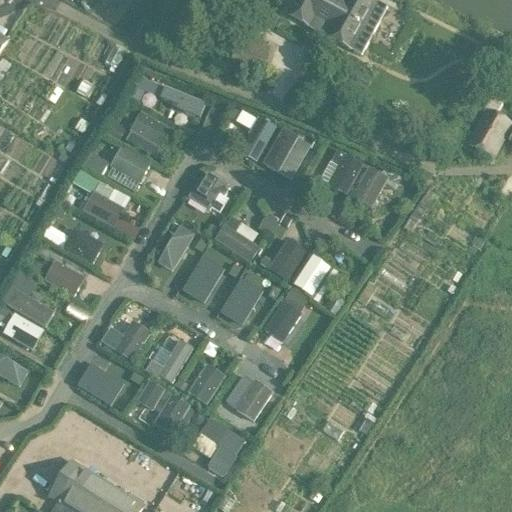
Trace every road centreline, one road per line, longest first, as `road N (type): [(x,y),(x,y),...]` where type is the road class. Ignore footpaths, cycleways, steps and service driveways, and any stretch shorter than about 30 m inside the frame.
road 1 (residential): [(511,170),(432,168),(167,62),(43,0)]
road 2 (track): [(511,362),(379,511)]
